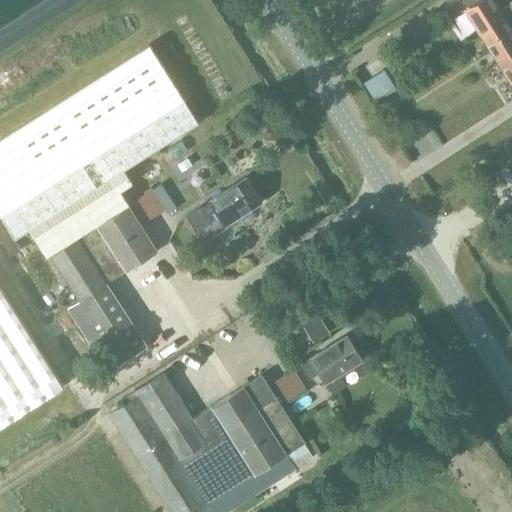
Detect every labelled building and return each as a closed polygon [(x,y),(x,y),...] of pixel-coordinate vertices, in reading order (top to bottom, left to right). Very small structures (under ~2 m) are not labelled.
[(511,12),(511,0),(509,2),(499,9),(493,0),(460,0),(464,7),(463,8),(464,9),(480,33),(511,12)] [(511,12),(480,33),(495,58),(511,46),(511,12)] [(6,209),(117,139),(183,97),(149,44),(0,137),(0,212),(15,237),(21,233),(6,209)] [(511,46),(495,58),(511,82),(510,82),(511,83),(511,82),(511,46)] [(394,87),(377,59),(357,72),(374,100),(394,87)] [(117,139),(132,163),(198,122),(183,99),(184,99),(183,97),(117,139)] [(124,169),(132,163),(117,139),(6,209),(21,233),(29,229),(46,255),(49,253),(79,299),(67,307),(107,370),(145,346),(105,283),(157,250),(128,204),(129,204),(120,190),(132,182),(124,169)] [(223,224),(261,200),(246,177),(208,201),(209,202),(200,208),(199,206),(185,215),(196,232),(210,223),(208,221),(217,215),(223,224)] [(144,221),(165,209),(151,188),(131,201),(144,221)] [(0,423),(62,384),(0,287),(0,423)] [(318,372),(323,381),(361,358),(346,334),(308,358),(309,358),(299,364),(308,379),(318,372)] [(286,401),(306,389),(293,368),(273,381),(286,401)] [(303,442),(305,441),(261,373),(191,418),(162,373),(125,397),(127,400),(108,412),(171,511),(247,511),(302,477),(295,466),(312,455),(303,442)]
